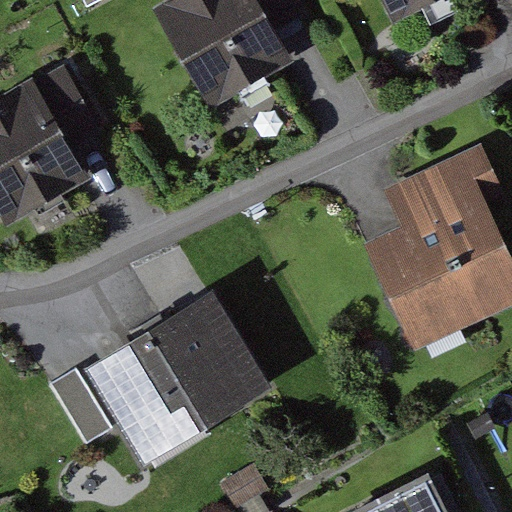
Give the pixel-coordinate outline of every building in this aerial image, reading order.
[(267,0),(198,0),(162,21),(212,108),(301,57),(267,0)] [(388,0),(400,20),(434,0),(388,0)] [(50,83),(0,111),(0,201),(11,221),(100,170),(50,83)] [(381,248),(425,345),(511,305),(511,220),(484,160),(400,198),(416,232),(381,248)] [(229,294),(100,370),(154,461),(282,385),(229,294)] [(468,511),(449,474),(375,511),(468,511)]
